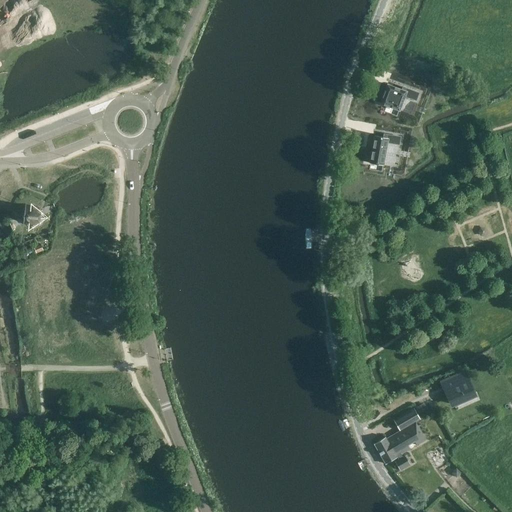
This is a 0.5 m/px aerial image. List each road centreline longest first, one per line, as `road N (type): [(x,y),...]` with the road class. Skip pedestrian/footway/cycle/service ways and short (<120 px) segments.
road 1 (unclassified): [(411,511),(376,467),(358,420),(337,352),(325,240),(346,101),(385,0)]
road 2 (tertiary): [(205,511),(153,361),(132,193)]
